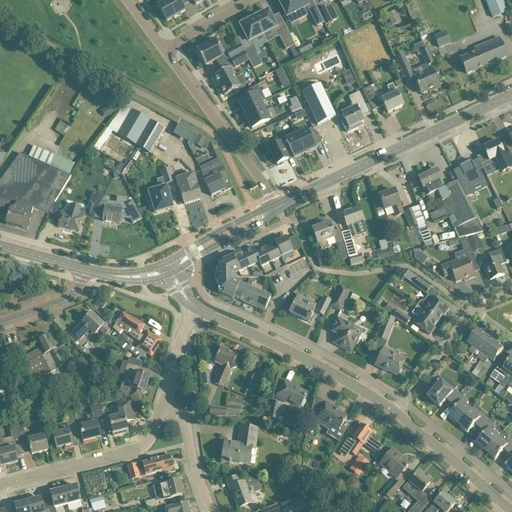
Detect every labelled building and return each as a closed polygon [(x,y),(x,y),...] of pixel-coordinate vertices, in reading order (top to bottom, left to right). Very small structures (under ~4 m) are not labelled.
[(175,15),(184,11),(177,0),(168,0),(167,1),(175,15)] [(285,0),(279,3),(287,17),(295,13),(299,20),(307,16),(303,9),(307,7),(303,0),(285,0)] [(485,0),(493,18),(507,12),(502,0),(485,0)] [(167,20),(175,15),(167,1),(158,6),(167,20)] [(324,24),(315,7),(308,10),(317,27),(324,24)] [(320,12),(333,38),(344,33),(332,7),(320,12)] [(254,19),(262,36),(277,28),(272,18),(268,11),(254,19)] [(392,27),(402,22),(396,12),(387,16),(392,27)] [(248,43),(262,35),(254,19),(239,26),(248,43)] [(295,46),(286,28),(277,32),(286,50),(295,46)] [(445,33),(434,37),(439,50),(450,45),(445,33)] [(466,75),(507,58),(503,48),(499,39),(474,49),(476,53),(460,60),(463,65),(466,75)] [(215,41),(196,51),(205,67),(223,57),(215,41)] [(226,53),(230,61),(244,53),(244,52),(240,45),(226,53)] [(244,53),(249,61),(253,70),(262,65),(253,48),(244,52),(244,53)] [(413,72),(416,78),(414,79),(421,95),(429,91),(430,93),(440,88),(439,87),(442,85),(437,75),(439,74),(434,64),(435,64),(429,50),(420,54),(426,66),(422,68),(413,72)] [(244,53),(230,61),(235,69),(249,61),(244,53)] [(403,74),(409,71),(402,54),(395,57),(403,74)] [(225,97),(240,88),(230,69),(214,77),(225,97)] [(279,81),(286,78),(282,69),(275,72),(279,81)] [(340,75),(347,89),(357,84),(350,70),(340,75)] [(387,114),(403,107),(393,84),(387,87),(391,96),(381,101),(387,114)] [(265,101),(258,85),(245,91),(248,97),(239,102),(243,111),(260,103),(265,101)] [(318,126),(336,117),(331,108),(320,85),(302,94),(313,117),(318,126)] [(373,111),(381,107),(371,87),(363,91),(373,111)] [(344,120),(342,121),(348,133),(359,128),(357,126),(362,124),(363,123),(360,117),(369,113),(365,104),(359,92),(348,98),(351,105),(350,105),(350,106),(349,106),(349,107),(348,107),(348,108),(348,109),(348,110),(348,111),(348,112),(342,115),(344,120)] [(284,97),(277,101),(280,106),(287,102),(284,97)] [(292,107),(289,108),(291,112),(292,114),(300,110),(295,99),(289,101),(292,107)] [(265,112),(260,103),(243,111),(247,120),(265,112)] [(106,119),(116,112),(111,105),(101,111),(106,119)] [(131,111),(117,135),(135,145),(149,122),(131,111)] [(269,122),(265,112),(247,120),(252,130),(269,122)] [(62,119),(56,128),(66,134),(71,126),(62,119)] [(135,145),(133,149),(135,145),(150,153),(163,130),(149,122),(135,145)] [(312,128),(296,136),(304,153),(315,148),(314,147),(321,143),(317,136),(316,136),(312,128)] [(202,149),(203,148),(206,150),(210,142),(198,136),(193,145),(202,149)] [(296,136),(280,143),(286,155),(291,153),(294,158),(304,153),(296,136)] [(278,139),(267,144),(277,166),(288,161),(286,155),(280,143),(278,139)] [(498,142),(491,145),(491,144),(490,143),(484,146),(484,147),(484,148),(483,149),(486,154),(477,158),(481,166),(495,159),(502,174),(511,168),(511,158),(509,152),(508,152),(504,155),(502,151),(498,142)] [(20,154),(0,181),(0,217),(6,220),(7,220),(6,225),(7,225),(7,224),(21,228),(21,229),(27,231),(33,210),(48,214),(54,204),(55,204),(61,194),(71,177),(69,176),(74,165),(52,155),(34,147),(29,158),(20,154)] [(268,156),(263,158),(266,164),(271,161),(268,156)] [(219,160),(200,169),(201,175),(205,183),(211,197),(225,190),(221,180),(227,177),(221,165),(219,160)] [(461,168),(453,172),(465,197),(474,193),(469,183),(478,179),(481,184),(484,182),(479,171),(476,172),(472,163),(471,161),(461,166),(461,165),(459,166),(461,168)] [(151,199),(148,200),(150,206),(153,206),(155,214),(172,209),(170,199),(169,196),(168,196),(166,188),(165,185),(175,182),(171,170),(170,169),(161,172),(163,179),(157,181),(160,189),(159,190),(149,193),(151,199)] [(445,188),(441,181),(442,181),(437,171),(418,179),(426,197),(437,192),(455,230),(459,239),(466,237),(466,238),(483,234),(458,182),(445,188)] [(184,205),(201,200),(194,175),(176,180),(180,192),(184,205)] [(403,215),(399,206),(399,205),(394,191),(379,197),(383,206),(384,211),(385,211),(387,217),(394,214),(396,217),(403,215)] [(104,212),(103,222),(119,224),(122,210),(126,211),(130,220),(132,224),(142,219),(131,199),(125,198),(123,197),(117,196),(116,200),(115,210),(105,208),(104,212)] [(497,199),(492,202),(497,210),(502,208),(497,199)] [(54,204),(48,214),(56,216),(59,205),(55,204),(54,204)] [(95,217),(99,206),(92,204),(89,215),(95,217)] [(61,217),(58,227),(78,233),(81,225),(82,225),(86,214),(80,212),(81,208),(70,205),(67,215),(62,213),(61,217)] [(367,233),(363,222),(361,218),(358,209),(342,215),(347,228),(349,232),(342,234),(349,259),(351,266),(363,263),(361,255),(357,256),(353,239),(367,233)] [(412,210),(405,213),(410,228),(418,225),(412,210)] [(333,233),(329,224),(312,230),(318,245),(318,244),(321,251),(328,248),(326,242),(335,238),(338,251),(341,261),(349,259),(342,234),(340,230),(333,233)] [(472,252),(483,248),(478,236),(468,240),(472,252)] [(261,267),(292,252),(286,239),(255,253),(253,249),(233,259),(232,257),(217,265),(218,275),(216,275),(216,283),(218,283),(218,293),(233,299),(234,298),(264,312),(271,298),(234,282),(234,275),(259,263),(261,267)] [(467,240),(460,242),(461,244),(465,253),(465,255),(472,253),(467,240)] [(419,250),(414,251),(414,254),(415,260),(423,266),(428,259),(424,256),(420,253),(419,250)] [(490,281),(504,276),(500,266),(507,264),(501,250),(489,255),(491,260),(483,264),(490,281)] [(475,278),(467,259),(457,263),(457,261),(441,268),(445,278),(452,275),(456,284),(468,279),(468,281),(475,278)] [(426,295),(431,288),(418,279),(413,285),(426,295)] [(340,312),(345,301),(350,292),(341,287),(336,296),(331,307),(340,312)] [(316,305),(298,296),(296,302),(295,302),(294,305),(290,314),(308,323),(314,311),(313,311),(316,305)] [(431,298),(428,296),(425,301),(420,302),(417,306),(438,322),(443,316),(444,317),(449,310),(432,297),(431,298)] [(324,316),(331,302),(324,298),(316,312),(324,316)] [(387,303),(385,310),(393,313),(396,306),(387,303)] [(430,336),(435,329),(434,328),(438,322),(417,306),(412,313),(417,317),(413,324),(430,336)] [(406,326),(410,320),(397,311),(393,317),(406,326)] [(71,333),(79,340),(89,330),(90,331),(89,332),(92,334),(95,336),(100,331),(105,336),(110,332),(91,313),(71,333)] [(140,334),(145,326),(135,320),(123,313),(116,326),(114,329),(120,336),(123,331),(140,342),(136,348),(151,357),(162,341),(147,332),(144,337),(140,334)] [(328,326),(333,316),(330,314),(325,325),(328,326)] [(360,347),(363,340),(358,338),(362,332),(345,323),(347,321),(338,316),(330,331),(338,335),(334,344),(350,353),(355,344),(360,347)] [(386,342),(395,320),(386,317),(377,339),(386,342)] [(474,354),(477,350),(487,337),(477,330),(468,343),(473,347),(469,351),(474,354)] [(57,370),(66,365),(57,348),(56,349),(49,335),(37,341),(44,355),(26,365),(28,368),(33,389),(37,387),(36,384),(42,381),(41,379),(50,374),(53,379),(60,376),(57,370)] [(482,360),(495,343),(487,337),(477,350),(481,353),(478,358),(482,360)] [(494,362),(498,357),(504,349),(495,343),(482,360),(486,363),(489,359),(494,362)] [(10,357),(23,354),(21,346),(8,350),(10,357)] [(237,364),(235,361),(238,356),(221,348),(215,363),(222,366),(215,384),(223,387),(231,370),(232,370),(232,369),(234,369),(236,368),(238,366),(237,364)] [(397,376),(405,362),(391,354),(392,353),(384,349),(375,366),(388,373),(388,372),(397,376)] [(495,371),(491,378),(500,385),(495,392),(499,396),(503,391),(504,389),(506,386),(510,381),(511,378),(511,358),(508,364),(503,361),(495,371)] [(123,363),(119,375),(125,376),(119,391),(124,397),(133,399),(138,401),(140,400),(143,393),(144,394),(149,378),(137,374),(139,368),(123,363)] [(87,381),(95,374),(90,367),(82,374),(87,381)] [(240,383),(248,386),(254,370),(246,367),(240,383)] [(40,416),(33,389),(28,368),(3,375),(10,404),(17,403),(21,420),(40,416)] [(0,398),(3,409),(8,408),(0,373),(0,398)] [(453,393),(446,387),(439,380),(431,390),(435,393),(430,399),(440,408),(447,401),(451,405),(460,395),(455,391),(453,393)] [(304,401),(307,394),(283,382),(278,391),(280,392),(276,398),(286,403),(286,402),(284,401),(285,399),(300,407),(302,408),(305,401),(304,401)] [(503,391),(499,396),(504,399),(508,394),(503,391)] [(459,425),(472,411),(466,406),(468,403),(460,395),(451,405),(456,409),(449,418),(456,424),(457,423),(459,425)] [(121,433),(128,431),(126,424),(135,421),(130,402),(117,405),(120,416),(105,420),(109,434),(112,433),(113,435),(114,437),(122,435),(121,433)] [(269,412),(268,419),(278,421),(282,405),(271,402),(269,412)] [(338,432),(341,426),(347,418),(333,410),(334,408),(327,404),(317,420),(338,432)] [(101,438),(96,419),(103,417),(100,406),(90,409),(92,415),(87,417),(89,424),(80,426),(82,435),(81,435),(81,437),(82,436),(83,442),(101,438)] [(224,417),(225,410),(211,408),(210,416),(224,417)] [(489,420),(474,408),(472,411),(459,425),(462,427),(461,428),(468,434),(475,426),(480,430),(489,420)] [(77,435),(72,413),(64,415),(68,429),(65,427),(61,428),(60,431),(61,434),(53,436),(57,449),(72,445),(70,437),(77,435)] [(47,429),(56,427),(54,420),(45,422),(47,429)] [(487,452),(499,438),(503,433),(489,420),(480,430),(485,434),(476,445),(483,451),(484,450),(487,452)] [(48,451),(44,437),(48,436),(45,426),(44,421),(34,424),(37,438),(27,440),(28,443),(29,443),(31,449),(29,449),(30,452),(31,451),(32,455),(48,451)] [(350,437),(339,453),(346,458),(349,452),(355,457),(363,446),(378,457),(382,447),(369,437),(372,433),(361,425),(355,433),(352,438),(350,437)] [(20,445),(27,443),(23,426),(16,428),(20,445)] [(20,445),(16,428),(10,430),(12,438),(3,440),(0,440),(0,466),(0,467),(18,463),(14,446),(20,445)] [(225,444),(222,463),(229,465),(231,465),(231,463),(248,465),(255,466),(257,449),(254,449),(257,430),(251,429),(241,428),(238,446),(225,444)] [(505,443),(499,438),(503,433),(499,438),(487,452),(489,454),(488,455),(495,461),(504,451),(509,455),(511,452),(511,440),(509,438),(505,443)] [(401,460),(392,451),(379,466),(396,480),(405,470),(406,470),(407,468),(406,468),(409,465),(402,459),(401,460)] [(173,470),(170,456),(142,464),(137,466),(136,465),(128,468),(131,481),(140,479),(145,477),(146,478),(157,475),(157,473),(173,470)] [(361,474),(369,464),(360,458),(353,467),(350,471),(359,477),(361,474)] [(312,486),(318,472),(304,467),(299,481),(312,486)] [(410,495),(419,503),(425,508),(430,501),(422,494),(430,484),(418,473),(409,483),(409,484),(404,490),(410,495)] [(262,492),(257,480),(243,479),(242,475),(226,481),(231,494),(233,494),(238,509),(252,503),(247,489),(252,487),(255,494),(262,492)] [(148,510),(155,508),(165,506),(163,499),(170,498),(171,499),(182,496),(178,481),(165,485),(166,486),(154,488),(156,495),(158,500),(146,503),(148,510)] [(388,502),(401,487),(395,481),(383,494),(385,496),(383,498),(388,502)] [(69,511),(82,508),(76,486),(63,490),(67,506),(69,511)] [(55,510),(67,506),(63,490),(50,493),(55,510)] [(438,511),(440,510),(441,511),(447,511),(454,505),(443,494),(428,511),(427,511),(438,511)] [(91,500),(93,511),(106,509),(104,497),(91,500)] [(29,511),(43,511),(40,499),(27,502),(29,511)] [(29,511),(27,502),(14,505),(16,511),(29,511)] [(421,511),(425,508),(419,503),(410,511),(421,511)]
